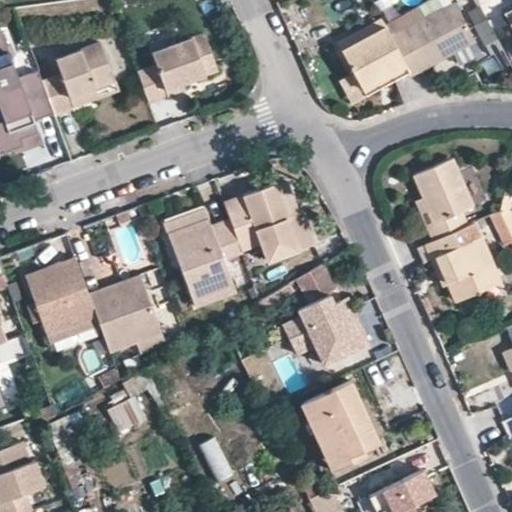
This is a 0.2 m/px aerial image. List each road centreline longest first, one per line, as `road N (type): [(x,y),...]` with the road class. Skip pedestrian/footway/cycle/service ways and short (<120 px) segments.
road 1 (residential): [(490,511),(325,153)]
road 2 (residential): [(0,218),(304,112)]
road 3 (residential): [(325,153),(438,116),(511,115)]
road 4 (residential): [(304,112),(246,0)]
